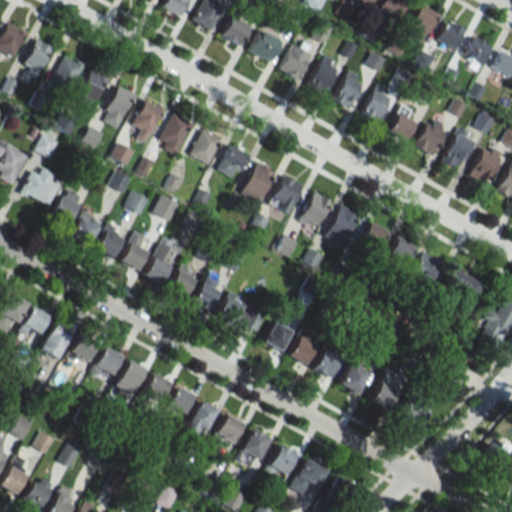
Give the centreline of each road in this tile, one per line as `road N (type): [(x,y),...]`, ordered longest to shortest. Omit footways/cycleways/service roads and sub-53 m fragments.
road 1 (residential): [(0,238),(31,264),(478,511)]
road 2 (residential): [(511,254),(55,0)]
road 3 (residential): [(373,511),(511,365)]
